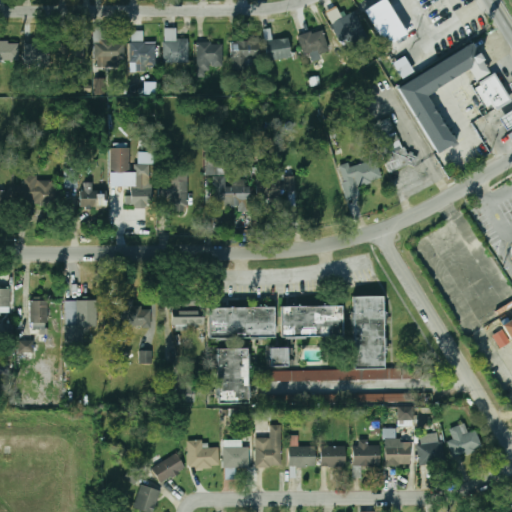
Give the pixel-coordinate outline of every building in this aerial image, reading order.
[(379,0),(364,9),(386,46),(406,34),(385,0),(379,0)] [(366,38),(360,20),(363,19),(360,9),(340,16),(338,9),(329,12),(338,41),(349,38),(351,43),(366,38)] [(94,28),(94,64),(125,63),(125,41),(105,42),(105,28),(94,28)] [(188,39),(177,39),(177,28),(164,28),(164,63),(188,63),(188,39)] [(328,51),(324,30),(298,34),(302,54),(310,53),(311,61),(321,59),(320,53),(328,51)] [(137,69),(156,69),(156,43),(144,43),(144,31),(131,31),(131,63),(137,63),(137,69)] [(289,38),(271,38),(271,32),(265,32),(265,59),(290,58),(289,38)] [(84,63),(84,38),(61,38),(61,63),(84,63)] [(231,40),(231,69),(253,70),(254,41),(231,40)] [(0,61),(15,61),(15,41),(0,41),(0,61)] [(472,42),(397,88),(438,154),(457,141),(428,96),(469,71),(474,81),(488,73),(472,42)] [(224,66),(224,43),(197,43),(197,66),(224,66)] [(49,66),(48,44),(24,45),(24,67),(49,66)] [(401,78),(412,71),(404,56),(393,62),(401,78)] [(510,100),(494,73),(474,85),(489,112),(510,100)] [(94,94),(104,95),(105,78),(94,78),(94,94)] [(511,126),(511,110),(499,117),(506,130),(511,126)] [(389,174),(418,162),(413,152),(405,155),(390,117),(369,126),(389,174)] [(111,172),(130,172),(130,148),(111,148),(111,172)] [(206,175),(213,175),(213,206),(238,206),(238,213),(250,213),(250,177),(232,177),(232,154),(206,154),(206,175)] [(347,199),(360,195),(358,186),(382,179),(376,159),(350,166),(349,163),(337,166),(347,199)] [(135,164),(135,185),(129,185),(129,206),(152,206),(152,164),(135,164)] [(78,188),(78,169),(64,169),(64,188),(78,188)] [(38,175),(21,175),(21,202),(54,202),(54,180),(38,180),(38,175)] [(256,178),(257,198),(278,197),(278,192),(296,191),(295,176),(256,178)] [(170,198),(170,210),(188,210),(188,178),(167,178),(167,181),(159,181),(159,198),(170,198)] [(81,207),(104,207),(104,195),(94,195),(94,182),(81,182),(81,207)] [(0,308),(10,308),(10,288),(0,288),(0,308)] [(353,296),(354,370),(263,371),(263,382),(423,380),(423,368),(385,368),(384,296),(353,296)] [(30,323),(48,323),(47,298),(30,298),(30,323)] [(133,299),(123,299),(123,327),(152,327),(152,308),(133,308),(133,299)] [(65,300),(65,353),(84,353),(84,326),(98,326),(98,300),(65,300)] [(281,307),(282,338),(343,336),(342,306),(281,307)] [(274,338),(274,308),(209,308),(209,338),(274,338)] [(172,311),(172,329),(203,329),(203,311),(172,311)] [(511,342),(502,325),(511,318),(511,342)] [(0,334),(12,335),(12,325),(0,325),(0,334)] [(511,342),(503,329),(492,335),(500,348),(511,342)] [(19,351),(31,351),(31,341),(19,340),(19,351)] [(291,348),(269,348),(269,367),(291,367),(291,348)] [(217,403),(247,403),(248,349),(218,349),(217,403)] [(152,364),(152,351),(139,351),(139,363),(152,364)] [(195,402),(195,383),(175,383),(175,402),(195,402)] [(274,395),(274,404),(416,402),(416,393),(274,395)] [(414,407),(398,406),(397,424),(413,424),(414,407)] [(271,421),(271,410),(254,410),(254,421),(271,421)] [(371,434),(380,434),(380,420),(371,420),(371,434)] [(477,430),(467,432),(465,424),(450,428),(452,440),(448,441),(452,457),(482,450),(477,430)] [(255,438),(255,467),(282,466),(281,425),(270,425),(270,437),(255,438)] [(385,465),(410,465),(410,441),(396,441),(396,428),(384,428),(385,465)] [(437,432),(420,435),(421,444),(416,445),(419,465),(445,461),(442,440),(439,441),(437,432)] [(315,466),(315,446),(298,446),(298,435),(288,435),(289,467),(315,466)] [(203,440),(188,441),(189,469),(219,468),(219,447),(203,448),(203,440)] [(242,440),(223,440),(223,468),(249,468),(248,447),(242,447),(242,440)] [(380,445),(368,445),(368,440),(355,440),(354,466),(379,466),(380,445)] [(320,467),(345,466),(345,446),(320,446),(320,467)] [(185,469),(176,454),(151,469),(160,484),(185,469)] [(124,477),(134,485),(142,474),(133,466),(124,477)] [(143,511),(153,511),(161,492),(142,485),(133,508),(143,511)]
